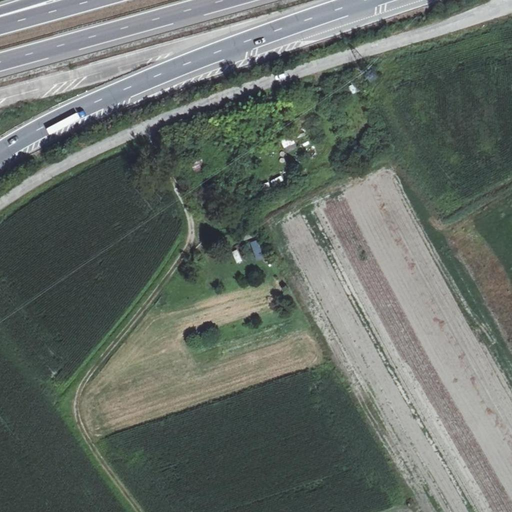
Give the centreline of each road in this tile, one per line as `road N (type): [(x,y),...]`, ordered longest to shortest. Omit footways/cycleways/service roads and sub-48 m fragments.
road 1 (unclassified): [(0,203),(147,126),(511,4)]
road 2 (track): [(147,126),(189,210),(186,247),(78,399),(92,446),(140,511)]
road 3 (trunk): [(0,153),(157,76),(368,0)]
road 4 (motorway): [(0,62),(227,0)]
